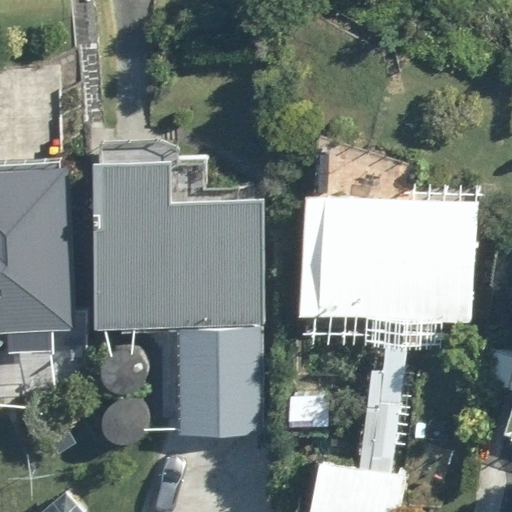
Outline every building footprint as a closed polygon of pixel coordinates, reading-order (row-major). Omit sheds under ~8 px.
[(490,196),(396,192),(398,171),(408,173),(409,156),(344,136),(340,187),(316,187),(311,311),(391,316),(391,323),(439,326),(440,317),(484,319),(490,196)] [(110,154),(108,322),(189,323),(188,431),(273,432),(277,195),(213,195),(214,162),(186,162),(186,154),(110,154)] [(0,403),(9,404),(7,328),(86,327),(83,160),(0,161),(0,403)] [(330,458),(320,511),(405,511),(413,473),(330,458)] [(44,508),(47,511),(94,511),(95,511),(71,484),(44,508)]
